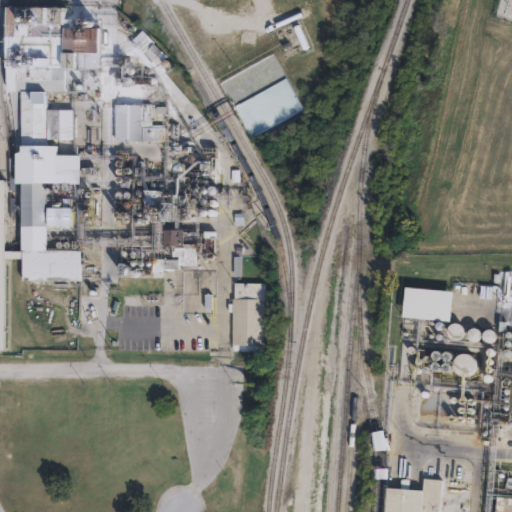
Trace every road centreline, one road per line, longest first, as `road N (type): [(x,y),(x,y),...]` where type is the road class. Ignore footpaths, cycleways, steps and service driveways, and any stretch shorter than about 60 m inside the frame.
road 1 (residential): [(170,511),(220,451),(231,233)]
road 2 (residential): [(0,367),(227,366)]
